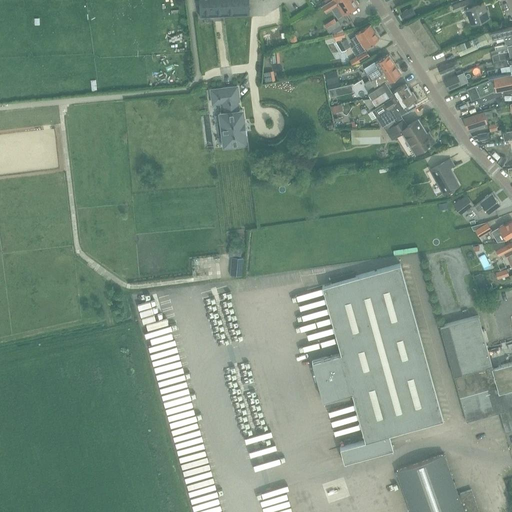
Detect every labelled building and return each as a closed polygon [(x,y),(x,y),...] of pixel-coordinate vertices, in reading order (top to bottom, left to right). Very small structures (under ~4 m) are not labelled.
[(199,0),(200,17),(213,16),(213,13),(249,12),(248,0),(199,0)] [(332,0),(342,15),(358,5),(354,0),(332,0)] [(456,11),(460,9),(465,8),(471,24),(489,17),(483,3),(473,6),(471,0),(467,0),(453,5),(456,11)] [(408,25),(412,30),(422,24),(419,19),(408,25)] [(326,29),(329,34),(341,27),(338,21),(326,29)] [(289,35),(288,23),(266,26),(267,37),(289,35)] [(370,24),(361,29),(355,34),(356,35),(349,40),(353,46),(350,48),(355,56),(358,62),(368,55),(364,48),(379,39),(370,24)] [(412,30),(415,35),(425,29),(422,24),(412,30)] [(511,27),(490,32),(484,34),(486,40),(491,38),(503,36),(505,42),(511,40),(511,27)] [(425,29),(415,35),(418,40),(419,40),(428,34),(425,29)] [(419,40),(422,45),(432,38),(429,33),(428,34),(419,40)] [(456,46),(460,55),(488,43),(484,34),(456,46)] [(422,45),(425,50),(435,43),(432,38),(422,45)] [(496,53),(491,55),(493,61),(499,60),(499,61),(509,58),(508,56),(511,55),(511,42),(507,44),(508,51),(497,53),(496,53)] [(435,43),(425,50),(428,55),(439,48),(435,43)] [(359,75),(364,83),(395,64),(388,54),(374,63),(376,66),(366,72),(366,71),(359,75)] [(499,60),(493,61),(494,68),(499,67),(501,75),(511,72),(511,59),(509,60),(509,58),(499,61),(499,60)] [(438,68),(440,74),(455,68),(452,62),(438,68)] [(395,64),(364,83),(368,89),(385,78),(388,83),(401,74),(395,64)] [(471,100),(477,98),(495,90),(511,86),(511,72),(501,75),(489,78),(489,80),(476,85),(466,89),(471,100)] [(457,75),(444,81),(448,90),(461,85),(457,75)] [(368,93),(372,99),(388,88),(385,82),(368,93)] [(384,103),(373,110),(377,116),(383,126),(394,119),(407,111),(416,106),(413,101),(416,98),(412,92),(411,93),(406,84),(394,91),(397,95),(384,103)] [(511,86),(495,90),(477,98),(479,104),(488,100),(503,94),(506,93),(506,94),(511,92),(511,86)] [(245,120),(244,120),(242,110),(238,111),(237,101),(239,100),(237,87),(219,89),(221,103),(223,102),(224,112),(220,113),(221,123),(217,124),(219,136),(222,135),(224,146),(246,143),(245,132),(246,132),(246,129),(245,123),(245,120)] [(388,88),(372,99),(375,105),(392,94),(388,88)] [(483,112),(473,115),(464,118),(467,129),(486,123),(483,112)] [(394,119),(383,126),(392,139),(403,132),(410,145),(407,147),(412,155),(415,153),(434,141),(429,132),(426,133),(418,119),(406,126),(402,120),(397,123),(394,119)] [(351,129),(352,144),(380,143),(380,129),(351,129)] [(504,141),(511,139),(511,131),(503,133),(504,141)] [(449,159),(441,164),(430,170),(442,194),(458,185),(449,168),(453,166),(449,159)] [(492,193),(474,207),(477,211),(483,207),(487,213),(500,204),(492,193)] [(474,207),(467,197),(454,207),(462,217),(474,207)] [(495,229),(491,232),(494,237),(497,242),(507,240),(506,239),(510,236),(511,235),(511,220),(504,225),(503,224),(495,229)] [(476,230),(479,236),(491,229),(487,223),(476,230)] [(511,243),(511,242),(506,245),(504,241),(491,243),(493,249),(496,250),(495,250),(498,256),(503,253),(506,258),(507,258),(511,267),(511,243)] [(340,447),(344,462),(393,449),(389,434),(443,419),(400,264),(322,286),(341,353),(312,361),(323,400),(352,392),(365,440),(340,447)] [(495,273),(497,278),(509,275),(507,269),(495,273)] [(478,316),(440,326),(464,415),(502,404),(506,417),(511,415),(511,389),(504,359),(491,362),(478,316)] [(164,330),(166,337),(177,335),(176,329),(164,330)] [(396,470),(410,511),(478,511),(471,490),(460,494),(460,495),(458,496),(444,454),(396,470)]
